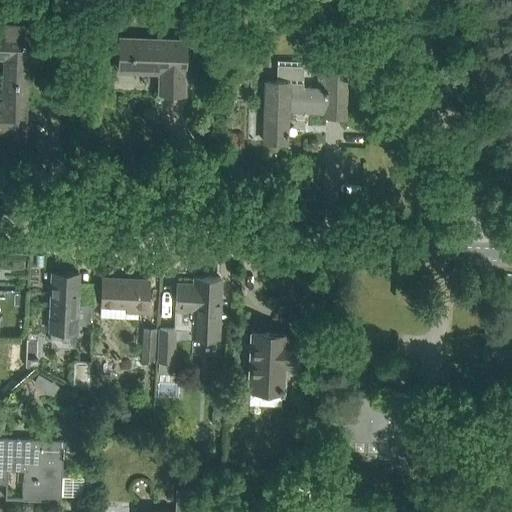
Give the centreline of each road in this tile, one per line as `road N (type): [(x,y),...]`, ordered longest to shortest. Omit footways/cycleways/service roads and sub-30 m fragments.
road 1 (tertiary): [(483,254),(0,227)]
road 2 (residential): [(483,254),(412,0)]
